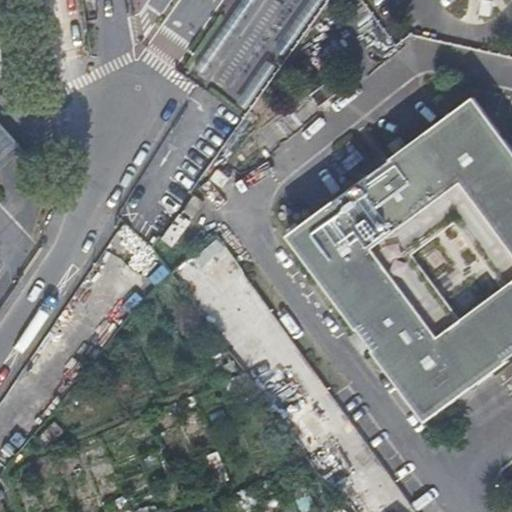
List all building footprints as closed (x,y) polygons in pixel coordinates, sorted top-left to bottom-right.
[(258,56),(232,92),(244,100),(270,65),(258,56)] [(338,77),(312,96),(321,109),(347,89),(338,77)] [(420,415),(503,355),(500,350),(511,341),(511,155),(472,102),(391,159),(395,165),(375,179),(372,174),(288,234),(357,329),(362,326),(376,345),(371,349),(420,415)] [(0,170),(20,153),(0,130),(0,170)] [(192,258),(213,281),(234,263),(213,240),(192,258)] [(331,494),(357,477),(327,434),(302,452),(331,494)] [(344,503),(362,489),(355,480),(337,494),(344,503)] [(392,511),(385,501),(369,511),(392,511)]
